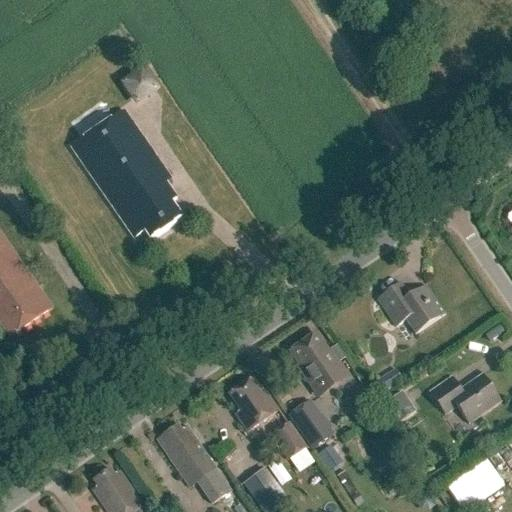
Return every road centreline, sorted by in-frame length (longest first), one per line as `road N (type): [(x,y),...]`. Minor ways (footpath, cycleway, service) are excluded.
road 1 (unclassified): [(0,511),(444,199)]
road 2 (track): [(444,199),(315,0)]
